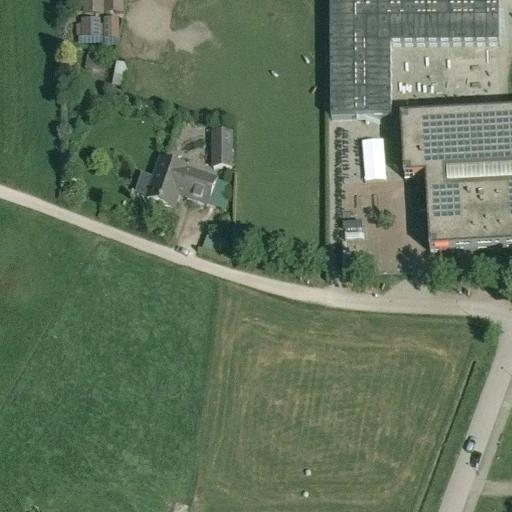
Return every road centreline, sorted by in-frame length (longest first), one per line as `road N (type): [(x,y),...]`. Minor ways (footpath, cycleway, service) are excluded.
road 1 (track): [(324,299),(235,279),(0,194)]
road 2 (residential): [(511,323),(472,308),(324,299)]
road 3 (residential): [(449,511),(511,348)]
